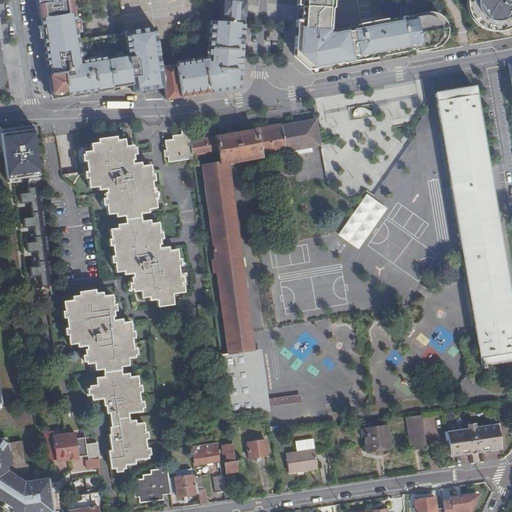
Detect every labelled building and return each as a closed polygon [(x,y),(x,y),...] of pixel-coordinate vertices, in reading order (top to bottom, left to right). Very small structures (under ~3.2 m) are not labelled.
[(36,0),(37,6),(39,19),(40,27),(41,32),(42,39),(44,52),(47,67),(46,67),(51,98),(75,94),(75,97),(82,96),(89,95),(88,92),(131,85),(132,93),(137,92),(163,88),(160,67),(156,40),(154,28),(124,33),(124,34),(77,41),(76,33),(75,27),(74,21),(71,0),(36,0)] [(168,66),(160,67),(163,88),(165,100),(173,98),(211,92),(238,87),(243,10),(243,0),(222,0),(222,8),(221,22),(209,21),(207,59),(174,64),(174,65),(168,66)] [(358,27),(331,32),(327,32),(328,23),(329,24),(330,9),(332,10),(332,0),(296,0),(293,57),(308,71),(318,69),(336,66),(336,63),(364,59),(364,61),(394,56),(393,53),(406,51),(400,20),(385,23),(385,21),(363,25),(358,26),(358,27)] [(511,0),(463,0),(463,1),(463,5),(463,8),(464,11),(465,14),(467,19),(469,21),(472,25),(475,27),(478,30),(481,32),(485,34),(491,35),(495,35),(500,34),(505,33),(508,32),(511,30),(511,28),(511,0)] [(424,16),(400,20),(406,51),(406,53),(431,48),(436,47),(440,45),(443,42),(445,39),(446,36),(447,31),(446,27),(444,23),(442,19),(438,17),(434,15),(431,15),(428,15),(424,16)] [(0,89),(9,88),(0,30),(0,89)] [(511,320),(472,85),(434,91),(479,364),(511,357),(511,320)] [(352,107),(352,117),(373,117),(373,107),(352,107)] [(282,126),(286,151),(322,146),(316,120),(282,126)] [(227,354),(219,355),(223,382),(228,416),(260,411),(224,161),(286,151),(282,126),(190,141),(192,153),(218,150),(220,162),(202,166),(227,354)] [(171,161),(193,158),(192,153),(190,141),(189,130),(182,131),(182,135),(175,135),(175,138),(166,139),(167,147),(169,147),(171,161)] [(34,131),(3,135),(9,180),(29,177),(31,194),(23,195),(24,203),(32,202),(35,219),(25,220),(26,229),(35,228),(37,242),(28,243),(29,254),(38,253),(40,267),(31,268),(32,278),(42,276),(43,288),(55,286),(34,131)] [(89,189),(94,188),(97,188),(98,192),(106,191),(106,194),(108,207),(106,208),(105,208),(106,216),(116,214),(116,218),(124,217),(125,221),(136,219),(139,219),(139,215),(147,213),(146,210),(156,209),(155,201),(154,201),(152,201),(148,173),(151,172),(150,165),(141,166),(140,163),(132,164),(131,160),(129,146),(124,147),(123,139),(114,141),(114,137),(99,139),(99,143),(90,144),(91,152),(86,152),(88,167),(90,181),(88,181),(89,189)] [(359,249),(387,208),(366,193),(338,235),(359,249)] [(141,299),(146,298),(149,298),(150,301),(156,301),(157,307),(173,305),(172,294),(183,293),(182,286),(179,286),(177,272),(175,258),(178,258),(177,250),(168,251),(167,248),(158,249),(158,245),(156,231),(158,230),(158,223),(148,225),(148,221),(140,222),(139,219),(136,219),(125,221),(125,224),(117,225),(118,228),(108,230),(109,237),(110,237),(112,237),(114,251),(116,265),(114,265),(113,265),(115,273),(124,272),(124,276),(132,275),(132,277),(134,292),(140,292),(141,299)] [(107,450),(108,459),(109,468),(113,467),(113,466),(123,465),(130,464),(132,464),(132,460),(144,458),(142,444),(140,429),(143,429),(142,422),(133,423),(132,419),(127,420),(126,413),(139,411),(137,397),(135,382),(137,381),(137,374),(128,375),(127,372),(120,373),(119,365),(128,364),(127,358),(131,357),(129,342),(127,329),(130,329),(129,322),(120,323),(119,319),(113,320),(112,316),(111,309),(110,302),(113,301),(114,301),(113,294),(108,294),(104,295),(103,292),(95,292),(95,289),(85,290),(80,291),(80,292),(81,294),(73,295),(73,299),(63,300),(65,308),(68,308),(70,322),(71,335),(69,335),(68,335),(69,344),(79,343),(79,346),(87,345),(87,348),(89,363),(94,363),(95,369),(96,369),(103,368),(104,375),(97,376),(96,377),(97,384),(92,385),(94,400),(100,399),(101,399),(103,406),(104,406),(107,406),(107,410),(105,410),(105,414),(107,413),(109,427),(108,427),(109,433),(108,434),(109,441),(112,440),(113,446),(110,446),(110,450),(107,450)] [(270,397),(270,407),(300,406),(300,396),(270,397)] [(411,449),(426,447),(422,414),(406,416),(411,449)] [(468,427),(445,431),(446,443),(449,443),(450,453),(453,452),(453,455),(498,448),(498,446),(500,445),(500,443),(503,443),(499,422),(475,426),(468,427)] [(386,426),(363,429),(366,452),(389,448),(386,426)] [(77,433),(77,436),(78,441),(86,440),(85,431),(77,433)] [(283,448),(281,433),(271,434),(273,449),(283,448)] [(53,436),(44,437),(45,445),(54,444),(53,439),(53,436)] [(78,460),(89,458),(86,440),(78,441),(77,436),(53,439),(54,444),(45,445),(48,464),(61,462),(61,464),(78,462),(78,460)] [(0,473),(9,473),(5,444),(1,441),(0,438),(0,473)] [(264,439),(246,441),(248,457),(266,455),(264,439)] [(193,461),(217,457),(214,440),(190,443),(193,461)] [(6,445),(5,444),(9,473),(30,470),(29,465),(26,463),(23,443),(6,445)] [(225,474),(242,472),(240,460),(235,461),(232,443),(221,445),(222,452),(224,452),(225,462),(223,463),(225,474)] [(312,448),(284,453),(287,472),(315,468),(312,448)] [(85,472),(97,470),(96,461),(89,462),(84,463),(85,472)] [(163,495),(169,494),(167,479),(166,468),(150,470),(150,474),(143,475),(143,479),(134,480),(137,498),(139,497),(140,503),(161,500),(160,495),(163,495)] [(48,511),(54,511),(50,479),(32,482),(30,470),(9,473),(0,473),(0,500),(4,503),(19,511),(48,511)] [(170,498),(196,494),(195,488),(193,475),(167,479),(169,494),(170,498)] [(214,493),(222,491),(220,477),(212,478),(214,493)] [(202,487),(195,488),(196,494),(197,505),(205,503),(202,487)] [(443,507),(443,511),(470,511),(478,495),(476,494),(461,496),(461,497),(457,497),(450,498),(450,500),(442,501),(443,507)] [(434,495),(414,498),(415,511),(443,511),(443,507),(435,507),(434,495)]
